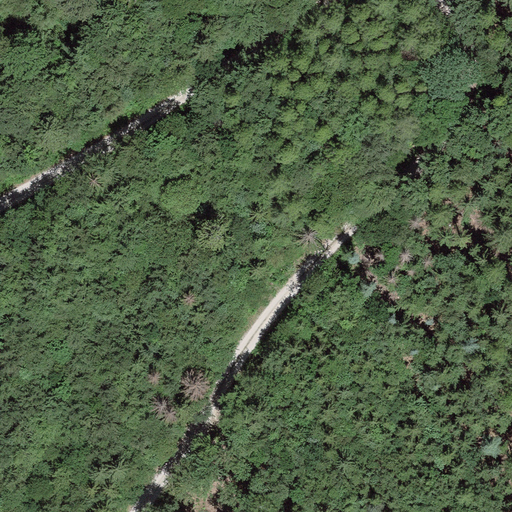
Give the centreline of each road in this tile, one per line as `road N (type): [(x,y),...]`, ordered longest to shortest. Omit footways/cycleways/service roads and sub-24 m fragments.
road 1 (track): [(141,511),(251,339),(470,106),(475,55),(446,0)]
road 2 (track): [(330,0),(113,142),(0,204)]
